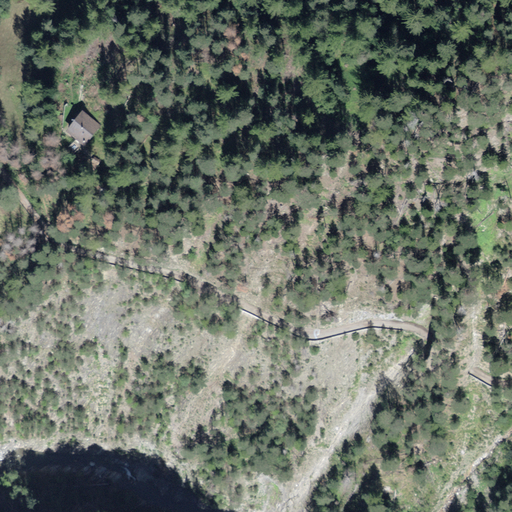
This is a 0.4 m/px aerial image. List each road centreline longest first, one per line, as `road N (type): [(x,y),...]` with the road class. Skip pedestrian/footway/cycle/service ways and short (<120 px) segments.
road 1 (track): [(0,168),(62,245),(172,276),(302,334),(407,326),(484,379),(511,384)]
road 2 (tertiary): [(48,0),(511,332)]
